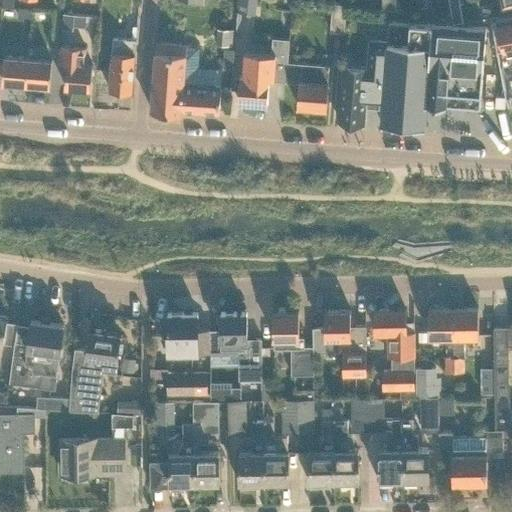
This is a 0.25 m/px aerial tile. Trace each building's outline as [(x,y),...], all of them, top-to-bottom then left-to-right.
[(239,0),(238,11),(242,12),(256,13),(257,0),(239,0)] [(463,21),(458,0),(448,0),(452,23),(463,21)] [(333,3),(330,31),(344,32),(347,4),(333,3)] [(18,7),(18,16),(30,17),(30,8),(18,7)] [(64,13),(62,28),(73,29),(75,14),(64,13)] [(378,13),(377,24),(388,24),(388,21),(389,14),(378,13)] [(511,13),(491,18),(496,49),(505,91),(511,89),(511,13)] [(388,24),(382,88),(382,89),(380,124),(381,125),(424,128),(425,104),(479,108),(485,28),(388,21),(388,24)] [(344,66),(339,122),(363,124),(367,87),(382,89),(382,88),(386,42),(388,24),(376,41),(370,41),(368,68),(344,66)] [(218,28),(216,44),(233,45),(234,29),(218,28)] [(113,37),(110,90),(133,92),(137,39),(113,37)] [(286,64),(288,64),(290,38),(273,37),(271,53),(244,50),(242,76),(239,76),(237,102),(267,104),(269,79),(284,80),(286,64)] [(181,109),(183,86),(187,45),(157,43),(152,111),(181,113),(181,109)] [(61,44),(60,62),(67,63),(65,87),(91,89),(93,64),(86,63),(87,46),(61,44)] [(187,45),(183,86),(181,109),(219,113),(221,89),(223,69),(198,67),(200,47),(187,45)] [(2,81),(26,83),(30,47),(27,47),(26,59),(5,57),(2,81)] [(30,47),(26,83),(50,86),(52,61),(31,59),(32,47),(30,47)] [(225,49),(223,68),(233,69),(234,49),(225,49)] [(328,67),(288,64),(286,64),(284,80),(299,81),(297,107),(327,109),(329,84),(327,84),(328,67)] [(430,337),(455,337),(455,309),(430,309),(430,337)] [(455,337),(455,356),(455,371),(464,371),(463,337),(480,338),(480,310),(455,309),(455,337)] [(414,370),(414,355),(414,330),(407,330),(407,311),(377,310),(377,331),(389,332),(389,355),(392,355),(392,370),(414,370)] [(343,351),(367,350),(366,324),(351,325),(351,311),(325,311),(325,327),(313,327),(313,345),(313,350),(314,350),(343,351)] [(304,347),(304,345),(304,336),(300,336),(300,312),(274,312),(274,338),(275,338),(275,347),(291,347),(304,347)] [(163,322),(163,335),(168,336),(168,339),(174,339),(174,353),(210,353),(210,329),(199,329),(198,313),(168,313),(168,323),(163,322)] [(237,348),(240,348),(246,348),(246,346),(246,339),(248,339),(248,313),(222,313),(222,350),(237,350),(237,348)] [(0,342),(4,343),(9,316),(0,314),(0,342)] [(15,340),(10,382),(54,388),(59,353),(63,324),(30,319),(27,342),(15,340)] [(496,412),(509,411),(508,345),(511,345),(511,326),(495,327),(495,367),(495,384),(495,391),(496,412)] [(70,397),(69,409),(99,411),(104,371),(116,373),(122,333),(102,330),(90,328),(87,350),(75,349),(72,369),(70,397)] [(314,373),(314,350),(313,350),(313,345),(304,345),(304,347),(291,347),(292,374),(314,373)] [(246,348),(240,348),(240,377),(261,378),(263,378),(262,346),(246,346),(246,348)] [(367,350),(343,351),(343,376),(367,375),(367,350)] [(135,358),(122,356),(120,370),(133,372),(135,358)] [(455,371),(455,356),(445,356),(445,371),(455,371)] [(417,396),(421,396),(436,395),(436,394),(439,394),(439,384),(441,384),(441,376),(436,376),(437,367),(417,367),(417,396)] [(495,391),(495,384),(495,367),(482,367),(482,391),(495,391)] [(414,370),(392,370),(384,370),(384,389),(401,389),(401,396),(415,396),(415,389),(414,389),(414,370)] [(168,373),(168,393),(206,393),(206,373),(168,373)] [(210,387),(210,400),(219,400),(228,400),(228,399),(241,399),(241,386),(210,387)] [(314,389),(299,388),(299,397),(314,398),(314,389)] [(439,429),(439,398),(439,395),(436,395),(421,396),(421,429),(439,429)] [(69,409),(70,397),(49,396),(48,408),(69,409)] [(369,429),(369,396),(352,397),(352,429),(369,429)] [(385,396),(369,396),(369,429),(385,429),(385,428),(385,418),(385,396)] [(299,431),(299,398),(275,398),(275,410),(282,410),(282,431),(299,431)] [(315,398),(299,398),(299,431),(315,430),(315,398)] [(117,412),(121,412),(134,413),(139,413),(140,400),(118,399),(117,412)] [(247,399),(243,399),(241,399),(228,399),(228,400),(229,432),(248,432),(247,399)] [(174,400),(157,401),(158,433),(174,433),(174,400)] [(194,421),(195,442),(209,442),(209,431),(219,431),(219,400),(210,400),(194,400),(194,421)] [(134,413),(121,412),(117,412),(112,411),(112,437),(59,438),(59,473),(99,472),(99,467),(125,467),(124,426),(134,426),(134,413)] [(511,411),(509,411),(496,412),(496,430),(511,429),(511,411)] [(334,481),(334,412),(322,412),(322,435),(319,435),(320,450),(309,451),(310,486),(322,486),(322,481),(334,481)] [(334,412),(334,481),(334,485),(347,485),(347,481),(359,481),(358,450),(355,450),(354,434),(344,434),(344,418),(343,412),(334,412)] [(404,480),(404,412),(402,412),(403,417),(392,417),(385,418),(385,428),(387,428),(387,450),(378,450),(378,485),(392,485),(392,480),(404,480)] [(404,412),(404,480),(404,485),(416,485),(416,480),(429,480),(428,449),(419,450),(418,433),(414,433),(414,417),(411,417),(410,412),(404,412)] [(0,440),(10,440),(10,436),(23,436),(23,430),(34,429),(34,413),(0,413),(0,440)] [(264,451),(264,482),(265,486),(277,486),(277,482),(289,481),(288,435),(275,435),(275,419),(264,420),(264,451)] [(264,451),(264,420),(253,420),(253,438),(252,438),(252,451),(239,451),(239,487),(253,486),(252,482),(264,482),(264,451)] [(195,452),(195,442),(194,421),(177,421),(178,433),(183,433),(184,440),(178,453),(170,453),(171,487),(184,487),(184,484),(195,483),(195,452)] [(453,430),(439,429),(439,430),(439,448),(452,448),(453,482),(488,482),(488,454),(487,454),(486,440),(453,440),(453,430)] [(502,435),(486,435),(487,453),(495,453),(495,449),(502,449),(502,435)] [(0,466),(23,466),(23,436),(10,436),(10,440),(0,440),(0,466)] [(220,452),(195,452),(195,483),(195,487),(208,487),(208,483),(220,483),(220,452)]
